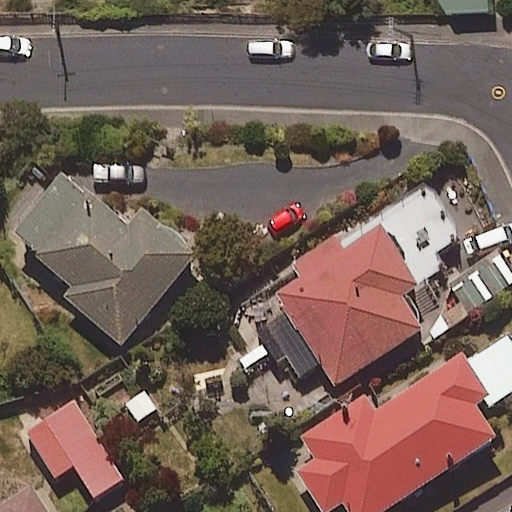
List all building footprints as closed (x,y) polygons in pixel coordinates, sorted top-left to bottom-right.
[(494,11),(492,0),(420,0),(422,19),(494,11)] [(126,232),(62,179),(12,239),(72,288),(63,299),(122,348),(196,257),(142,213),(126,232)] [(330,244),(291,270),(300,283),(274,299),(285,316),(264,330),(297,380),(319,366),(334,389),(424,330),(402,297),(417,287),(379,230),(339,257),(330,244)] [(511,287),(511,272),(497,251),(418,305),(439,336),(511,287)] [(511,393),(511,347),(506,338),(467,363),(461,355),(379,408),(370,395),(299,441),(310,458),(290,471),(317,511),(328,511),(340,504),(345,511),(387,511),(495,442),(478,415),(511,393)] [(123,483),(73,405),(23,437),(52,482),(72,469),(94,502),(123,483)] [(0,511),(42,511),(29,490),(0,508),(0,511)]
